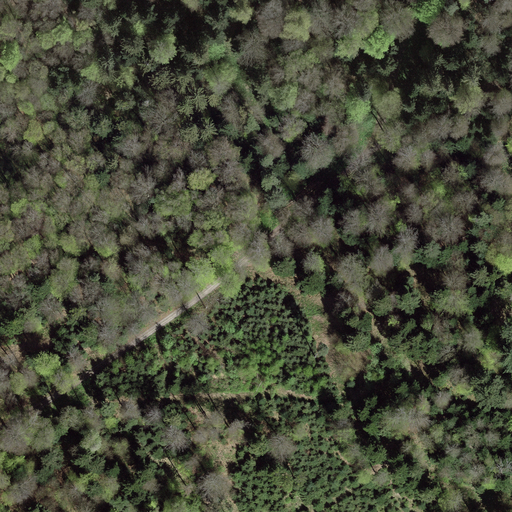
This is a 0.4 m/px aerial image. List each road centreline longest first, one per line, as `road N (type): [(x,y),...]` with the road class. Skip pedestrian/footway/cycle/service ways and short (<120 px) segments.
road 1 (track): [(0,427),(156,327),(368,155),(423,118),(511,79)]
road 2 (track): [(413,0),(368,155)]
